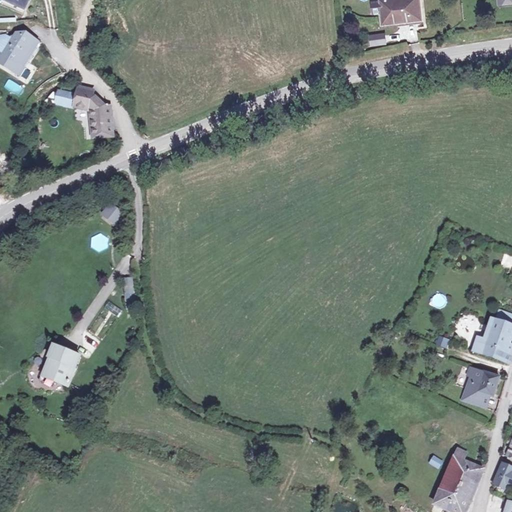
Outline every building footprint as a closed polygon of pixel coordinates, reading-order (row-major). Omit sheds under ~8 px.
[(7,0),(22,8),(26,0),(7,0)] [(417,0),(380,0),(383,24),(419,20),(417,0)] [(420,26),(419,20),(383,24),(384,31),(420,26)] [(369,35),(371,47),(386,45),(385,33),(369,35)] [(23,35),(18,35),(12,43),(6,40),(5,41),(3,41),(2,40),(0,44),(0,54),(0,55),(0,66),(19,79),(25,70),(21,68),(38,43),(23,35)] [(76,97),(58,92),(57,96),(54,104),(72,111),(73,107),(90,112),(93,139),(115,137),(111,108),(102,109),(99,100),(93,99),(95,94),(80,88),(76,97)] [(54,104),(57,96),(50,93),(45,101),(54,104)] [(110,203),(101,217),(114,225),(123,211),(110,203)] [(107,236),(95,236),(95,250),(107,250),(107,236)] [(133,274),(124,274),(125,287),(134,286),(133,274)] [(436,293),(430,305),(440,309),(446,298),(436,293)] [(511,310),(503,308),(490,342),(479,338),(475,349),(506,360),(511,342),(511,310)] [(436,336),(434,345),(446,348),(449,340),(436,336)] [(76,357),(64,352),(59,365),(48,361),(41,376),(65,385),(76,357)] [(500,376),(473,365),(469,373),(475,376),(467,399),(485,405),(489,395),(494,397),(500,376)] [(483,411),(485,405),(467,399),(465,404),(483,411)] [(451,454),(451,456),(455,458),(453,462),(449,472),(437,502),(458,511),(466,511),(480,481),(482,481),(485,467),(463,457),(465,454),(458,450),(455,455),(453,454),(451,454)] [(442,458),(432,452),(428,461),(438,466),(442,458)] [(511,491),(511,471),(507,468),(503,467),(494,485),(509,492),(510,491),(511,491)]
